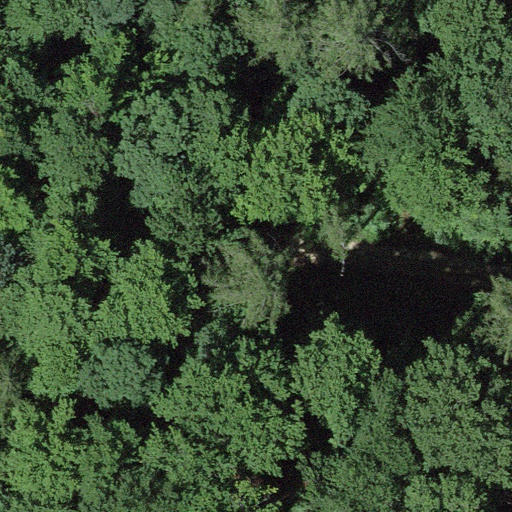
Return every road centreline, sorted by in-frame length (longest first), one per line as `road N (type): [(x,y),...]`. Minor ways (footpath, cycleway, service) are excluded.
road 1 (track): [(0,257),(166,237),(511,280)]
road 2 (track): [(0,485),(190,511)]
